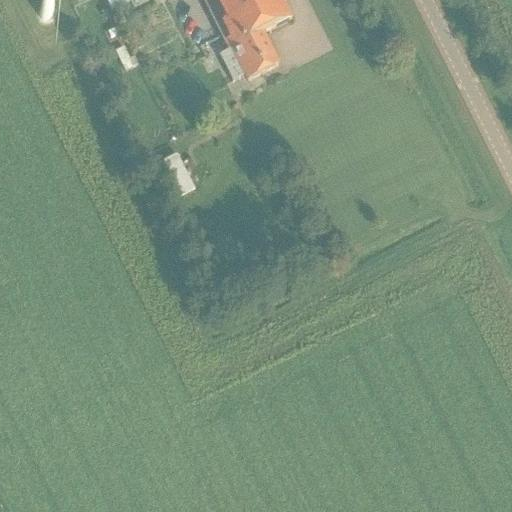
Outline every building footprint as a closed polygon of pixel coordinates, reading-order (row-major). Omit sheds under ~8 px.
[(105,0),(112,12),(130,3),(133,10),(148,2),(146,0),(105,0)] [(232,50),(249,82),(278,67),(261,33),(291,18),(281,0),(200,0),(228,52),(232,50)] [(49,10),(47,9),(45,10),(43,11),(42,12),(41,14),(41,16),(41,18),(42,19),(43,21),(45,22),(47,22),(48,22),(50,21),(52,20),(53,19),(53,18),(53,16),(53,15),(53,13),(52,11),(51,11),(49,10)] [(131,49),(167,36),(160,19),(124,32),(131,49)] [(110,43),(101,49),(112,69),(122,63),(110,43)] [(220,80),(231,75),(216,47),(206,52),(220,80)]
